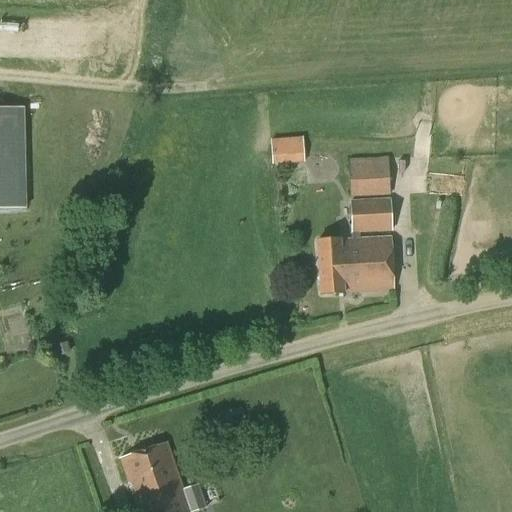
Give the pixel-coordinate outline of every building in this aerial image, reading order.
[(0,208),(26,208),(23,107),(0,107),(0,208)] [(351,198),(390,196),(388,157),(349,159),(351,198)] [(351,234),(392,232),(390,199),(349,201),(351,234)] [(321,293),(344,292),(393,290),(391,237),(317,241),(321,293)] [(57,355),(66,352),(63,342),(53,346),(57,355)] [(228,445),(248,439),(239,409),(220,414),(228,445)] [(183,490),(167,442),(119,458),(137,511),(190,511),(206,507),(198,485),(183,490)]
